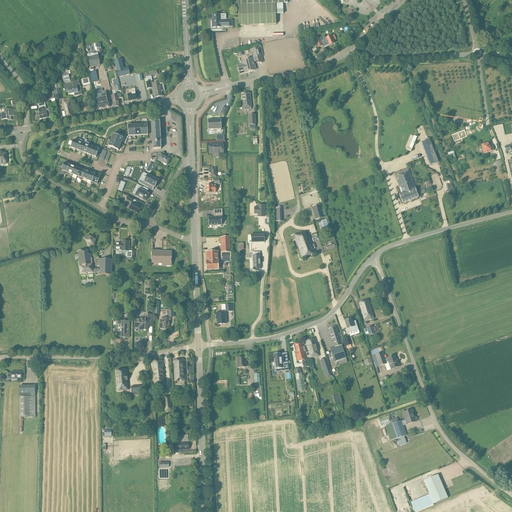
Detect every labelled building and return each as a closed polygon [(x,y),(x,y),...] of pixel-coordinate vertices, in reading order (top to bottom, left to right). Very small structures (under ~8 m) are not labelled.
[(237,0),(239,25),(276,24),(276,15),(283,14),(283,3),(288,2),(287,0),(237,0)] [(232,19),(221,20),(220,14),(212,14),(212,18),(211,18),(212,27),(221,27),(232,27),(232,19)] [(327,43),(329,46),(335,43),(334,41),(336,39),(334,35),(331,36),(331,35),(325,38),(324,36),(314,40),(318,48),(327,43)] [(301,45),(306,56),(313,52),(308,41),(301,45)] [(238,66),(239,73),(246,72),(246,73),(255,70),(253,62),(255,62),(256,64),(263,62),(262,55),(261,56),(259,48),(251,50),(251,53),(253,52),(253,56),(251,57),(252,58),(243,60),(244,65),(238,66)] [(100,66),(98,56),(88,58),(90,68),(100,66)] [(114,61),(118,76),(129,74),(127,67),(123,68),(121,59),(114,61)] [(90,69),(93,83),(99,82),(96,68),(90,69)] [(62,75),(64,83),(70,82),(67,69),(61,70),(58,70),(59,76),(62,75)] [(154,88),(155,97),(162,95),(159,82),(153,84),(151,76),(146,77),(147,82),(146,82),(147,89),(152,88),(154,88)] [(116,86),(117,92),(121,91),(118,78),(113,79),(114,86),(116,86)] [(74,93),(75,96),(82,94),(79,80),(73,82),(73,83),(63,86),(65,92),(69,92),(69,94),(74,93)] [(55,94),(56,100),(63,99),(60,89),(54,91),(54,92),(54,94),(55,94)] [(127,94),(129,101),(137,99),(135,93),(134,90),(131,90),(131,93),(127,94)] [(47,96),(48,103),(55,101),(54,94),(54,92),(52,92),(52,94),(47,96)] [(95,95),(98,109),(110,107),(107,92),(95,95)] [(251,109),(250,93),(242,94),(243,110),(251,109)] [(111,95),(114,107),(120,106),(118,99),(121,98),(121,94),(117,95),(117,94),(111,95)] [(64,106),(66,116),(73,115),(71,104),(70,100),(63,101),(64,106)] [(38,114),(40,120),(53,117),(51,108),(46,109),(46,107),(45,103),(38,105),(40,114),(38,114)] [(7,119),(7,120),(12,120),(11,116),(15,116),(15,109),(9,110),(9,109),(4,109),(5,113),(1,113),(1,120),(7,119)] [(217,129),(217,130),(221,130),(221,120),(208,120),(209,129),(217,129)] [(158,121),(151,121),(153,149),(160,149),(158,121)] [(466,130),(454,134),(456,140),(457,140),(457,143),(464,141),(463,138),(469,136),(466,130)] [(423,148),(430,165),(439,162),(432,144),(431,144),(429,139),(421,142),(424,148),(423,148)] [(76,149),(79,142),(79,141),(78,140),(78,142),(77,142),(77,141),(75,140),(74,141),(73,140),(71,147),(76,149)] [(87,140),(86,140),(84,143),(81,151),(86,153),(89,146),(90,143),(87,142),(87,140)] [(83,144),(79,142),(76,149),(81,151),(84,143),(83,142),(83,144)] [(481,145),(484,153),(493,150),(492,146),(490,147),(489,143),(481,145)] [(223,154),(223,153),(224,153),(223,144),(209,145),(210,154),(219,153),(219,154),(223,154)] [(91,155),(95,147),(93,146),(93,148),(89,146),(86,153),(91,155)] [(96,147),(95,147),(91,155),(96,157),(99,150),(98,150),(98,149),(96,148),(96,149),(95,149),(96,147)] [(170,159),(161,155),(158,160),(167,165),(170,159)] [(65,174),(66,174),(70,165),(65,163),(62,170),(62,171),(63,171),(64,172),(65,172),(66,172),(65,174)] [(68,173),(72,174),(75,167),(70,165),(66,174),(67,175),(68,173)] [(73,175),(77,176),(80,169),(75,167),(72,174),(71,176),(73,177),(73,175)] [(414,188),(415,187),(409,170),(403,172),(403,173),(397,175),(398,179),(396,180),(401,193),(399,194),(399,195),(398,195),(399,198),(400,198),(403,203),(418,197),(414,188)] [(83,179),(87,180),(90,173),(85,171),(81,180),(83,180),(83,179)] [(147,183),(155,187),(159,181),(143,172),(137,183),(145,187),(147,183)] [(95,175),(92,184),(93,184),(93,183),(94,183),(94,184),(96,185),(97,184),(100,177),(95,175)] [(144,188),(137,185),(135,189),(138,191),(135,196),(145,201),(147,199),(149,196),(148,195),(149,195),(142,191),(144,188)] [(133,203),(129,209),(138,214),(142,208),(133,203)] [(324,218),(320,205),(312,207),(315,220),(324,218)] [(222,209),(214,210),(214,217),(209,217),(209,225),(222,225),(222,217),(223,217),(222,209)] [(296,240),(302,258),(316,253),(314,249),(316,248),(314,244),(312,244),(309,235),(307,235),(305,231),(291,236),(293,241),(296,240)] [(85,240),(87,246),(95,246),(96,240),(91,236),(90,236),(88,234),(84,238),(86,240),(85,240)] [(230,239),(221,240),(222,261),(231,260),(230,239)] [(127,259),(132,259),(132,251),(129,251),(129,242),(122,242),(122,244),(114,244),(114,251),(122,251),(122,252),(127,252),(127,259)] [(78,251),(80,273),(93,272),(92,254),(88,254),(88,250),(78,251)] [(165,265),(171,266),(172,251),(152,251),(152,262),(165,263),(165,265)] [(206,261),(207,270),(218,270),(218,261),(219,261),(219,251),(206,252),(206,261)] [(252,255),(253,269),(261,269),(260,255),(260,252),(253,252),(253,255),(252,255)] [(99,275),(112,275),(112,259),(99,259),(99,267),(93,268),(94,273),(99,272),(99,275)] [(359,303),(365,321),(374,318),(368,300),(359,303)] [(162,329),(169,329),(169,327),(170,327),(170,318),(170,317),(174,317),(174,311),(168,311),(168,317),(168,318),(162,318),(162,324),(159,324),(159,329),(162,329)] [(218,324),(226,324),(225,312),(216,312),(216,318),(217,318),(218,324)] [(139,330),(148,330),(148,322),(152,322),(152,315),(145,315),(145,319),(135,319),(135,323),(139,323),(139,330)] [(352,321),(351,319),(345,321),(347,329),(349,333),(358,330),(355,320),(352,321)] [(121,337),(129,338),(129,321),(117,321),(117,327),(117,329),(117,331),(118,333),(121,333),(121,337)] [(368,334),(369,336),(375,334),(373,326),(366,328),(368,334)] [(337,329),(336,328),(335,327),(329,329),(335,347),(329,348),(334,362),(346,358),(342,344),(343,344),(339,333),(338,333),(337,330),(337,329)] [(319,357),(319,356),(315,338),(306,341),(310,358),(316,356),(317,357),(319,357)] [(302,360),(304,370),(306,369),(306,367),(309,366),(307,359),(306,359),(304,351),(305,351),(304,346),(303,346),(302,342),(293,344),(297,361),(302,360)] [(388,362),(391,369),(399,366),(396,358),(396,359),(394,355),(387,358),(385,359),(383,352),(371,356),(375,368),(387,364),(387,362),(388,362)] [(276,354),(273,354),(273,362),(274,361),(276,361),(276,365),(275,365),(275,371),(278,370),(278,371),(279,371),(279,370),(283,370),(282,354),(276,354)] [(247,368),(245,357),(236,358),(237,369),(247,368)] [(333,377),(327,358),(320,360),(326,379),(333,377)] [(175,381),(185,380),(184,359),(174,360),(175,381)] [(152,361),(154,385),(163,384),(163,377),(164,377),(163,360),(152,361)] [(293,369),(299,392),(305,391),(301,373),(300,367),(293,369)] [(126,370),(116,371),(118,391),(128,390),(127,380),(127,376),(126,376),(126,370)] [(8,380),(22,380),(22,379),(24,379),(24,375),(22,375),(22,371),(11,371),(11,375),(8,375),(8,380)] [(259,399),(259,400),(262,399),(261,386),(260,386),(259,374),(254,374),(255,398),(257,398),(257,399),(259,399)] [(19,396),(19,417),(35,417),(35,397),(35,385),(19,385),(19,396)] [(332,395),(334,404),(340,403),(338,394),(332,395)] [(171,395),(164,396),(166,410),(172,409),(171,395)] [(399,445),(406,443),(404,436),(406,435),(403,426),(407,425),(415,422),(414,416),(413,416),(411,411),(403,413),(405,420),(402,421),(398,422),(397,418),(391,420),(392,424),(385,426),(390,440),(401,437),(402,440),(397,441),(399,445)] [(438,475),(424,481),(434,504),(448,498),(438,475)]
